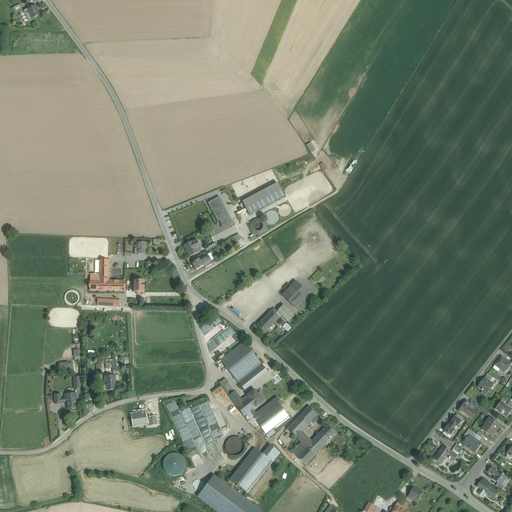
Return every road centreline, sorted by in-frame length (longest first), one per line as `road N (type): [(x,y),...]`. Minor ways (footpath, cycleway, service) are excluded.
road 1 (unclassified): [(0,453),(48,448),(109,406),(200,391),(208,372),(194,313)]
road 2 (unclassified): [(167,237),(110,88),(46,0)]
road 3 (residential): [(408,463),(342,420),(205,302)]
road 4 (residential): [(408,463),(511,331)]
